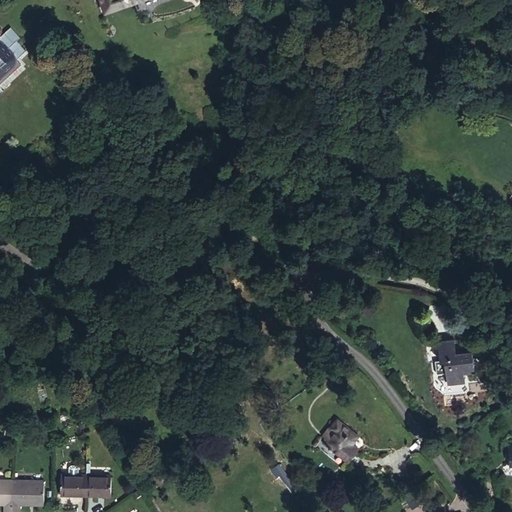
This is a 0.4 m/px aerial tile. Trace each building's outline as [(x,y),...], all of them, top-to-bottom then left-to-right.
[(101,0),(107,14),(142,0),(101,0)] [(14,48),(13,47),(2,34),(0,36),(0,47),(2,49),(7,45),(11,50),(14,48)] [(0,73),(13,62),(12,61),(7,54),(11,50),(7,45),(2,49),(0,47),(0,73)] [(12,61),(22,54),(15,45),(13,47),(14,48),(11,50),(7,54),(12,61)] [(252,231),(251,239),(255,239),(260,240),(261,232),(252,231)] [(363,301),(358,308),(365,312),(369,306),(363,301)] [(438,352),(434,353),(438,369),(447,367),(449,375),(466,371),(464,362),(473,359),(469,341),(455,343),(452,331),(435,334),(438,352)] [(334,446),(351,457),(358,447),(352,443),(360,433),(339,419),(333,426),(339,430),(336,433),(333,431),(326,440),(330,443),(329,445),(332,448),(334,446)] [(265,461),(276,476),(285,470),(273,454),(265,461)] [(69,480),(78,480),(79,473),(77,471),(72,470),(70,472),(69,480)] [(290,478),(285,470),(276,476),(282,484),(290,478)] [(85,500),(86,480),(78,480),(69,480),(61,479),(60,499),(85,500)] [(86,480),(85,500),(111,501),(113,482),(86,480)] [(10,511),(11,488),(0,487),(0,509),(1,510),(0,511),(10,511)] [(43,489),(11,488),(10,511),(18,511),(19,510),(40,511),(43,489)]
